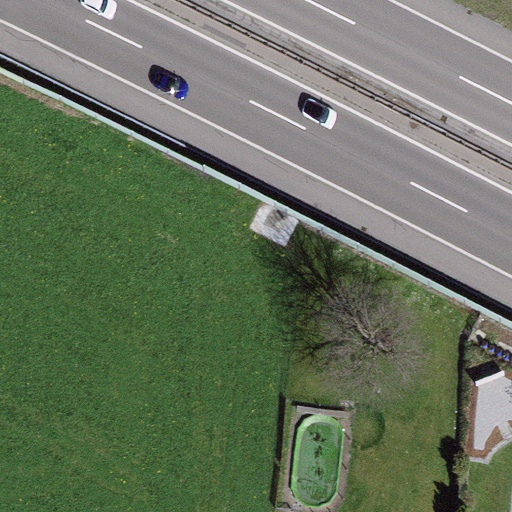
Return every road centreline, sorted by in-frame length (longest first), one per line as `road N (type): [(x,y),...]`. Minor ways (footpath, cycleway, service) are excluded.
road 1 (motorway): [(36,0),(511,238)]
road 2 (motorway): [(511,102),(307,0)]
